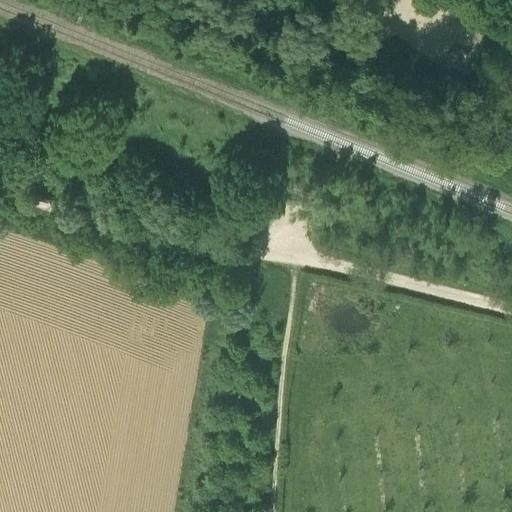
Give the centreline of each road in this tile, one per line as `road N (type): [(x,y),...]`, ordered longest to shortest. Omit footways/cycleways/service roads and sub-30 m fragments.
road 1 (track): [(289,253),(208,248),(0,186)]
road 2 (track): [(511,308),(289,253)]
road 3 (track): [(409,0),(358,51),(304,185)]
